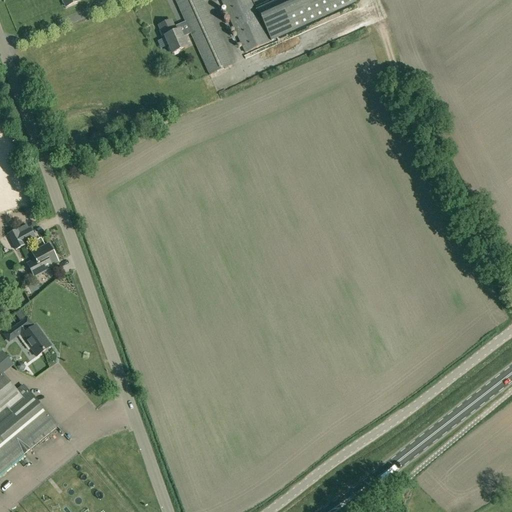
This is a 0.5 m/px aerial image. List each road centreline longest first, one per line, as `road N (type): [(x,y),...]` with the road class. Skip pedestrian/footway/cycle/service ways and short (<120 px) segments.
road 1 (unclassified): [(168,511),(0,43)]
road 2 (unclassified): [(271,511),(511,331)]
road 3 (primary): [(330,511),(511,373)]
